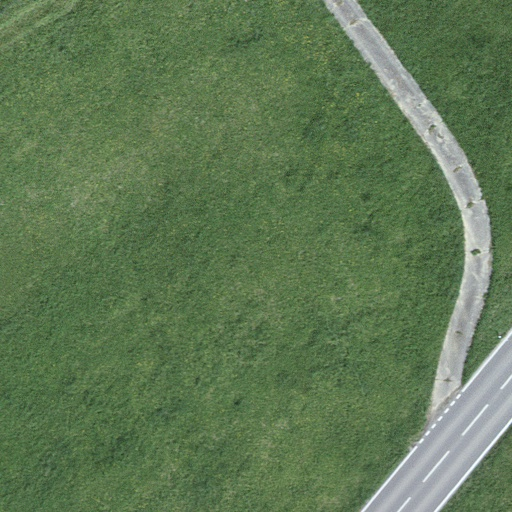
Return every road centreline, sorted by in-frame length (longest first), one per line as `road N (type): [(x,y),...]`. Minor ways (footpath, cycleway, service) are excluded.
road 1 (track): [(328,0),(478,215),(441,457)]
road 2 (secondary): [(396,511),(511,373)]
